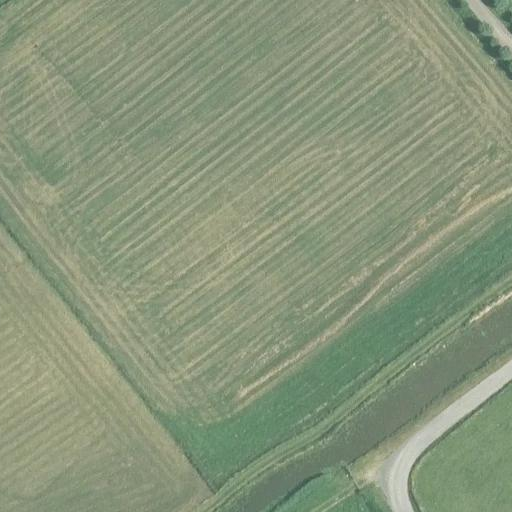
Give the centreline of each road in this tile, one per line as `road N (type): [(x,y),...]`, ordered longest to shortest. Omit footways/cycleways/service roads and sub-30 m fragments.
road 1 (track): [(197,511),(511,285)]
road 2 (unclassified): [(404,511),(393,491),(401,455),(511,366)]
